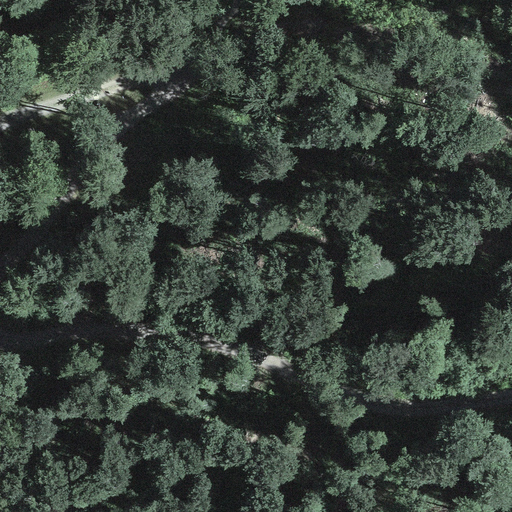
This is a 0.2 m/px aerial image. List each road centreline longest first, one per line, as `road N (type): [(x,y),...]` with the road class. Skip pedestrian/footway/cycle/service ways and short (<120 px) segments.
road 1 (track): [(511,394),(401,407),(346,395),(246,351),(170,334),(0,338)]
road 2 (track): [(0,270),(105,139),(172,86),(189,54),(243,0)]
road 3 (track): [(0,123),(189,54)]
